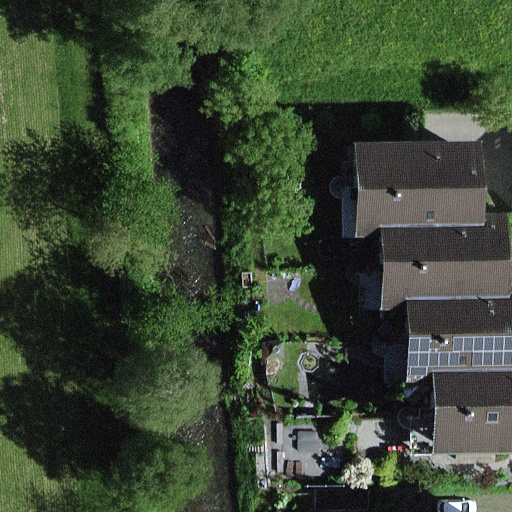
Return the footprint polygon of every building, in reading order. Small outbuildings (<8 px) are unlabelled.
[(349,231),(371,230),(371,217),(477,213),(474,133),(345,138),(349,231)] [(374,307),(394,306),(393,288),(500,284),(497,212),(477,213),(371,217),(371,230),(374,307)] [(396,372),(422,371),(422,360),(511,355),(511,283),(500,284),(393,288),(394,306),(396,372)] [(511,355),(422,360),(422,371),(425,455),(511,451),(511,355)] [(366,511),(493,511),(494,500),(367,498),(366,511)]
